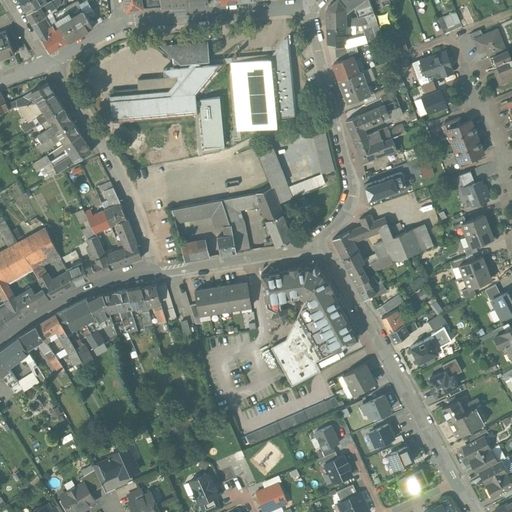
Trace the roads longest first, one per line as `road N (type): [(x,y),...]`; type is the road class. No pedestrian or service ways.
road 1 (residential): [(313,245),(334,263),(456,484)]
road 2 (residential): [(313,245),(339,221),(350,183),(307,7)]
road 3 (residential): [(48,66),(108,156),(153,275)]
road 4 (residential): [(511,230),(497,130),(450,37)]
road 5 (residential): [(0,341),(87,290),(153,275)]
road 6 (residential): [(153,275),(313,245)]
